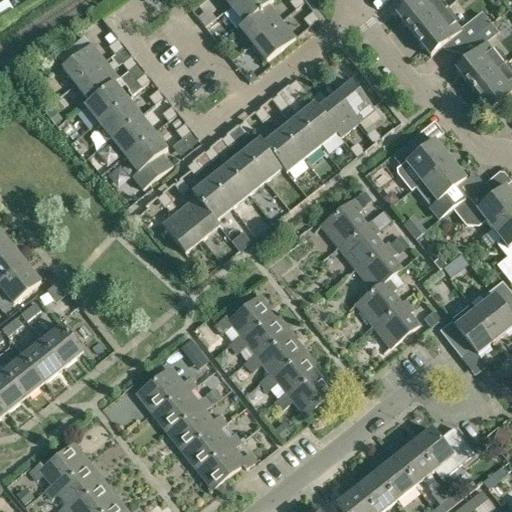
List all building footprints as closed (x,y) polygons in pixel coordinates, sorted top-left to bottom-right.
[(242,0),(223,0),(231,9),(242,0)] [(242,0),(231,9),(244,25),(245,25),(268,6),(269,7),(274,3),(271,0),(242,0)] [(296,12),(305,5),(300,0),(295,0),(289,5),(296,12)] [(400,0),(405,7),(396,15),(415,38),(445,13),(436,2),(438,0),(400,0)] [(245,25),(244,25),(239,29),(253,47),(282,23),(269,7),(268,6),(245,25)] [(462,35),(445,13),(415,38),(432,59),(461,36),(469,45),(480,36),(492,26),(485,17),(462,35)] [(318,22),(312,15),(303,22),(310,29),(318,22)] [(296,40),(282,23),(253,47),(267,64),(296,40)] [(114,57),(124,50),(118,42),(108,50),(114,57)] [(493,53),(487,45),(457,69),(474,91),(507,65),(496,51),(493,53)] [(76,87),(105,64),(91,47),(62,70),(76,87)] [(131,59),(122,66),(128,74),(137,66),(131,59)] [(105,64),(76,87),(89,104),(113,85),(118,81),(112,74),(105,64)] [(511,71),(507,65),(474,91),(492,114),(511,97),(511,71)] [(137,86),(128,93),(132,99),(151,84),(145,76),(138,82),(135,83),(137,86)] [(303,92),(296,83),(288,89),(289,89),(295,98),(303,92)] [(335,97),(359,126),(376,112),(352,83),(335,97)] [(113,85),(89,104),(84,108),(98,126),(128,102),(113,85)] [(163,101),(157,93),(149,100),(155,108),(163,101)] [(294,115),(279,96),(271,102),(287,121),(294,115)] [(335,97),(319,110),(336,135),(341,140),(359,126),(335,97)] [(128,102),(98,126),(112,143),(141,119),(128,102)] [(315,104),(297,119),(321,148),(336,135),(319,110),(315,104)] [(177,117),(170,109),(162,116),(168,124),(177,117)] [(262,125),(270,119),(263,110),(255,116),(262,125)] [(155,135),(141,119),(112,143),(125,159),(155,135)] [(321,148),(297,119),(280,132),(304,161),(321,148)] [(228,137),(236,146),(237,145),(239,150),(247,139),(253,132),(246,123),(228,137)] [(181,141),(191,134),(185,126),(175,134),(181,141)] [(304,161),(280,132),(264,145),(282,171),(286,176),(304,161)] [(381,141),(374,132),(366,138),(374,147),(381,141)] [(169,152),(155,135),(125,159),(138,174),(132,179),(144,193),(173,169),(163,156),(169,152)] [(422,186),(451,162),(435,143),(430,147),(421,135),(414,140),(392,157),(401,169),(398,172),(399,176),(409,189),(408,189),(412,193),(422,185),(422,186)] [(236,146),(228,137),(221,142),(228,152),(236,146)] [(261,140),(243,155),(266,183),(282,171),(264,145),(261,140)] [(365,154),(358,145),(350,151),(357,160),(365,154)] [(219,159),(211,150),(204,155),(211,166),(219,159)] [(266,183),(243,155),(226,168),(250,197),(266,183)] [(451,162),(422,186),(437,205),(432,208),(442,220),(453,211),(464,203),(455,191),(466,182),(451,162)] [(194,179),(203,173),(195,163),(187,169),(194,179)] [(226,168),(210,182),(233,211),(250,197),(226,168)] [(182,197),(190,191),(182,181),(174,187),(182,197)] [(233,211),(210,182),(193,195),(197,200),(216,224),(233,211)] [(484,187),(464,203),(453,211),(466,227),(477,228),(485,223),(492,232),(511,216),(511,196),(506,188),(493,198),(484,187)] [(165,210),(172,204),(165,195),(157,201),(165,210)] [(337,250),(367,226),(358,215),(362,212),(373,204),(367,197),(357,206),(354,202),(320,229),(337,250)] [(216,224),(197,200),(179,214),(203,242),(220,228),(216,224)] [(203,242),(179,214),(162,227),(186,256),(203,242)] [(511,216),(492,232),(500,241),(496,245),(508,260),(498,267),(504,274),(511,266),(511,216)] [(416,219),(406,227),(418,242),(427,234),(416,219)] [(367,226),(337,250),(355,272),(384,248),(375,236),(379,233),(371,223),(367,226)] [(0,255),(11,247),(0,233),(0,255)] [(388,245),(384,248),(355,272),(372,293),(388,281),(402,270),(393,258),(397,255),(398,257),(409,249),(401,239),(390,247),(388,245)] [(0,286),(26,266),(11,247),(0,255),(0,286)] [(0,286),(0,290),(12,306),(13,307),(15,306),(41,285),(26,266),(0,286)] [(388,281),(372,293),(354,308),(371,329),(401,305),(392,293),(396,290),(388,281)] [(486,303),(474,312),(498,341),(511,329),(511,319),(507,314),(511,309),(511,294),(502,283),(482,299),(486,303)] [(242,337),(272,313),(260,298),(231,321),(228,317),(214,328),(221,337),(234,327),(242,337)] [(405,301),(401,305),(371,329),(389,352),(419,328),(409,315),(414,312),(405,301)] [(27,324),(41,313),(35,305),(20,317),(27,324)] [(498,341),(474,312),(455,328),(451,324),(439,333),(462,361),(473,352),(478,357),(498,341)] [(272,313),(242,337),(229,347),(237,356),(249,346),(257,357),(288,332),(272,313)] [(22,328),(16,321),(2,332),(8,339),(22,328)] [(62,328),(42,344),(64,372),(84,356),(62,328)] [(218,340),(211,331),(202,338),(209,347),(218,340)] [(288,332),(257,357),(244,367),(251,375),(264,365),(272,375),(303,351),(288,332)] [(64,372),(42,344),(23,359),(45,387),(64,372)] [(303,351),(272,375),(260,385),(267,394),(279,384),(288,395),(318,370),(303,351)] [(200,361),(194,352),(185,359),(189,365),(195,366),(200,361)] [(23,359),(5,374),(27,402),(45,387),(23,359)] [(318,370),(288,395),(275,405),(282,413),(295,403),(307,418),(337,394),(318,370)] [(155,421),(187,395),(196,388),(189,380),(180,387),(168,372),(136,398),(155,421)] [(27,402),(5,374),(0,377),(0,406),(8,417),(27,402)] [(187,395),(155,421),(170,440),(202,415),(211,407),(204,398),(195,406),(187,395)] [(202,415),(170,440),(185,459),(217,433),(226,426),(219,417),(210,425),(202,415)] [(411,445),(433,472),(452,457),(430,430),(411,445)] [(217,433),(185,459),(200,477),(231,452),(240,444),(234,436),(225,443),(217,433)] [(53,485),(84,460),(70,442),(39,466),(37,464),(27,471),(36,483),(45,475),(53,485)] [(433,472),(411,445),(392,460),(414,487),(433,472)] [(231,452),(200,477),(212,492),(243,467),(246,472),(256,464),(249,455),(240,462),(231,452)] [(84,460),(53,485),(44,493),(52,503),(61,495),(68,505),(100,479),(84,460)] [(392,460),(374,476),(396,503),(414,487),(392,460)] [(503,469),(484,486),(488,492),(508,477),(503,469)] [(374,476),(355,491),(372,511),(383,511),(396,503),(374,476)] [(100,479),(68,505),(59,511),(97,511),(115,498),(100,479)] [(463,490),(453,497),(459,504),(468,497),(477,490),(471,483),(467,486),(463,490)] [(372,511),(355,491),(336,506),(340,511),(372,511)] [(481,494),(468,505),(473,511),(487,501),(481,494)] [(448,501),(439,509),(441,511),(448,511),(453,508),(459,504),(453,497),(448,501)] [(126,511),(115,498),(97,511),(126,511)]
